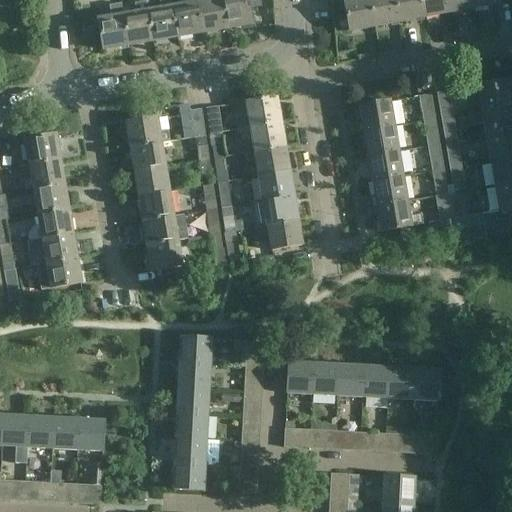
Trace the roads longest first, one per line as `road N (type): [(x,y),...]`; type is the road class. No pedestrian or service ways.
road 1 (residential): [(511,48),(302,86)]
road 2 (residential): [(84,94),(283,55)]
road 3 (residential): [(120,289),(84,94)]
road 4 (residential): [(277,343),(271,462),(320,464)]
road 5 (residential): [(326,252),(302,86)]
road 6 (residential): [(318,510),(169,504)]
